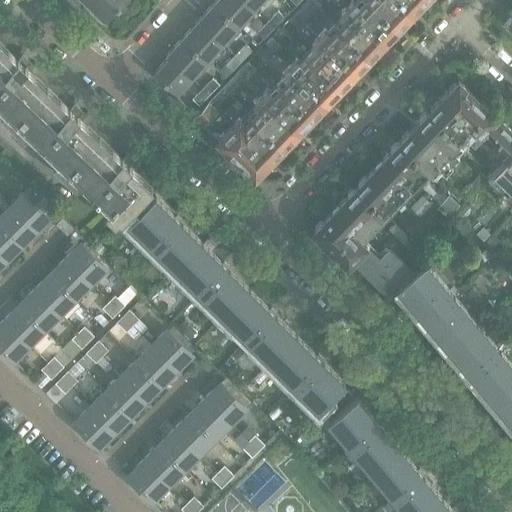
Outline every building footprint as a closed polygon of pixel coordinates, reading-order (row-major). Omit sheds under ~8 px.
[(87,0),(105,16),(120,0),(87,0)] [(215,0),(213,3),(238,26),(253,8),(244,0),(215,0)] [(312,0),(307,0),(296,12),(305,21),(320,6),(312,0)] [(356,0),(352,0),(347,5),(385,41),(388,37),(391,37),(396,31),(396,29),(399,26),(372,0),(360,0),(359,2),(356,0)] [(372,0),(399,26),(402,26),(407,20),(407,18),(411,14),(413,11),(401,0),(372,0)] [(401,0),(413,11),(417,7),(419,7),(425,2),(424,0),(401,0)] [(205,12),(197,21),(222,43),(238,26),(213,3),(205,12)] [(345,16),(337,23),(370,56),(371,55),(373,56),(379,50),(379,47),(382,44),(385,41),(347,5),(347,4),(340,12),(345,16)] [(276,12),(268,21),(274,27),(282,18),(276,12)] [(296,12),(289,18),(299,27),(305,21),(296,12)] [(190,28),(181,38),(206,61),(222,43),(197,21),(190,28)] [(268,21),(257,32),(263,38),(274,27),(268,21)] [(325,27),(318,34),(356,71),(360,67),(362,67),(368,61),(368,59),(370,56),(337,23),(330,31),(325,27)] [(316,45),(308,53),(342,86),(342,85),(344,85),(350,79),(350,77),(353,74),(356,71),(318,34),(311,41),(316,45)] [(181,38),(165,55),(167,57),(190,78),(206,61),(181,38)] [(267,42),(264,44),(265,45),(273,52),(275,50),(279,46),(270,38),(267,42)] [(0,43),(0,105),(16,121),(47,89),(31,73),(25,68),(17,60),(12,55),(0,43)] [(244,45),(235,55),(241,61),(251,51),(244,45)] [(265,45),(259,52),(267,59),(273,53),(273,52),(265,45)] [(296,57),(289,64),(327,101),(331,96),(334,97),(339,91),(339,88),(342,86),(308,53),(301,61),(296,57)] [(235,55),(224,66),(230,72),(241,61),(235,55)] [(167,57),(154,72),(167,84),(171,88),(177,93),(190,78),(167,57)] [(247,62),(238,71),(245,78),(254,68),(247,62)] [(288,75),(280,83),(313,115),(316,115),(322,109),(321,107),(325,103),(327,101),(289,64),(283,70),(288,75)] [(238,71),(223,86),(231,93),(245,78),(238,71)] [(212,79),(202,89),(208,95),(218,85),(212,79)] [(444,95),(443,96),(465,117),(466,115),(470,118),(466,122),(469,125),(471,123),(480,131),(486,125),(492,131),(501,122),(488,109),(488,107),(482,102),(480,101),(458,80),(456,83),(453,82),(448,88),(448,91),(444,95)] [(258,105),(251,113),(284,145),(285,144),(287,145),(293,139),(293,136),(299,130),(303,126),(305,126),(311,120),(311,118),(313,115),(280,83),(273,90),(268,86),(261,93),(253,100),(258,105)] [(223,86),(209,101),(216,108),(231,93),(223,86)] [(47,89),(16,121),(70,172),(101,139),(83,123),(78,117),(70,110),(64,104),(47,89)] [(202,89),(191,99),(198,105),(208,95),(202,89)] [(430,110),(428,111),(460,142),(467,135),(472,139),(480,131),(471,123),(469,125),(466,122),(470,118),(466,115),(465,117),(443,96),(442,98),(438,102),(435,102),(430,107),(430,110)] [(193,118),(202,127),(218,110),(216,108),(209,101),(193,118)] [(415,125),(413,127),(435,148),(437,146),(440,149),(437,153),(440,156),(442,154),(450,162),(456,155),(452,151),(460,142),(428,111),(427,113),(424,113),(419,118),(419,121),(415,125)] [(238,116),(231,123),(270,160),(274,156),(276,156),(282,150),(282,147),(284,145),(251,113),(243,121),(238,116)] [(492,172),(490,175),(505,190),(511,183),(511,132),(501,122),(492,131),(503,142),(497,148),(506,157),(492,172)] [(230,135),(221,144),(223,146),(223,149),(229,154),(231,154),(255,176),(256,174),(259,174),(264,168),(264,166),(270,160),(231,123),(225,130),(230,135)] [(401,140),(398,143),(427,170),(430,173),(438,165),(443,169),(450,162),(442,154),(440,156),(437,153),(440,149),(437,146),(435,148),(413,127),(413,128),(409,132),(406,132),(401,137),(401,140)] [(101,139),(70,172),(80,182),(121,221),(124,217),(152,188),(138,175),(135,172),(130,167),(122,159),(116,154),(101,139)] [(380,162),(377,164),(407,192),(427,170),(398,143),(395,143),(390,149),(390,151),(380,162)] [(357,185),(356,186),(385,214),(407,192),(377,164),(375,166),(365,177),(362,177),(357,183),(357,185)] [(482,170),(471,181),(477,187),(488,175),(482,170)] [(471,181),(462,190),(468,196),(477,187),(471,181)] [(337,206),(334,209),(360,234),(371,223),(374,226),(385,214),(356,186),(355,188),(352,188),(347,193),(347,196),(337,206)] [(28,188),(11,205),(36,229),(47,218),(46,217),(50,214),(51,212),(28,188)] [(422,194),(416,200),(425,209),(431,202),(422,194)] [(155,196),(130,222),(177,269),(203,244),(182,223),(174,216),(155,196)] [(416,200),(410,206),(419,215),(425,209),(416,200)] [(463,204),(456,211),(463,220),(471,211),(463,204)] [(11,205),(0,216),(0,223),(20,244),(24,240),(25,240),(36,229),(11,205)] [(314,230),(313,232),(347,265),(352,259),(365,245),(357,237),(360,234),(334,209),(332,211),(322,222),(319,222),(314,227),(314,230)] [(62,216),(55,224),(55,225),(67,235),(73,228),(74,227),(62,216)] [(0,223),(0,254),(6,260),(17,249),(16,248),(20,244),(0,223)] [(394,224),(388,230),(397,239),(403,232),(394,224)] [(482,225),(475,232),(482,239),(488,232),(482,225)] [(403,232),(397,239),(405,247),(412,241),(403,232)] [(492,234),(485,242),(493,249),(500,242),(492,234)] [(76,246),(64,257),(89,282),(105,266),(81,242),(79,244),(76,247),(76,246)] [(203,244),(177,269),(224,316),(250,290),(229,270),(222,262),(203,244)] [(365,245),(352,259),(389,295),(398,287),(414,274),(387,248),(379,257),(366,245),(365,245)] [(54,270),(50,274),(74,297),(89,282),(64,257),(53,269),(54,270)] [(174,270),(168,264),(163,269),(169,275),(174,270)] [(414,274),(398,287),(420,313),(427,321),(448,346),(476,323),(426,264),(414,274)] [(45,277),(34,288),(58,313),(74,297),(50,274),(46,278),(45,277)] [(23,300),(19,304),(43,328),(58,313),(34,288),(23,299),(23,300)] [(250,290),(224,316),(270,361),(295,334),(276,316),(269,308),(250,290)] [(114,295),(108,301),(118,311),(124,305),(114,295)] [(108,301),(102,308),(111,318),(118,311),(108,301)] [(14,307),(3,319),(28,343),(43,328),(19,304),(15,308),(14,307)] [(129,309),(122,315),(132,325),(139,319),(129,309)] [(122,315),(116,322),(126,332),(132,325),(122,315)] [(0,347),(12,359),(28,343),(3,319),(0,321),(0,347)] [(184,319),(176,327),(189,339),(197,331),(184,319)] [(511,365),(476,323),(448,346),(466,368),(473,375),(491,397),(511,378),(511,365)] [(84,325),(78,332),(88,342),(94,335),(84,325)] [(167,328),(151,344),(176,369),(187,358),(186,357),(189,354),(191,352),(167,328)] [(78,332),(71,338),(81,348),(88,342),(78,332)] [(295,334),(270,361),(319,409),(344,383),(324,362),(316,355),(295,334)] [(98,339),(92,346),(102,356),(108,349),(98,339)] [(151,344),(136,360),(160,383),(164,379),(165,380),(176,369),(151,344)] [(92,346),(85,352),(95,362),(102,356),(92,346)] [(53,356),(47,362),(57,372),(63,366),(53,356)] [(136,360),(121,375),(145,399),(156,388),(156,387),(160,383),(136,360)] [(47,362),(41,369),(50,379),(57,372),(47,362)] [(68,370),(61,376),(71,386),(78,380),(68,370)] [(121,375),(105,390),(129,414),(133,410),(134,411),(145,399),(121,375)] [(61,376),(55,383),(65,393),(71,386),(61,376)] [(511,378),(491,397),(509,418),(511,421),(511,378)] [(215,386),(204,397),(229,422),(245,406),(221,382),(219,384),(216,387),(215,386)] [(105,390),(90,405),(115,430),(126,419),(125,418),(129,414),(105,390)] [(194,409),(190,413),(214,437),(229,422),(204,397),(193,408),(194,409)] [(357,397),(329,421),(372,472),(400,449),(383,428),(375,419),(357,397)] [(75,421),(74,421),(98,445),(103,440),(104,441),(115,430),(90,405),(75,421)] [(185,416),(174,428),(198,452),(214,437),(190,413),(186,417),(185,416)] [(163,440),(159,444),(183,467),(198,452),(174,428),(162,439),(163,440)] [(254,434),(248,441),(258,451),(264,444),(254,434)] [(248,441),(242,447),(252,457),(258,451),(248,441)] [(154,447),(143,458),(168,483),(183,467),(159,444),(155,448),(154,447)] [(400,449),(372,472),(405,511),(427,511),(443,499),(425,478),(418,470),(400,449)] [(133,470),(128,475),(152,499),(152,498),(168,483),(143,458),(132,469),(133,470)] [(224,465),(217,471),(227,481),(234,475),(224,465)] [(217,471),(211,478),(221,488),(227,481),(217,471)] [(359,472),(353,477),(358,484),(365,478),(359,472)] [(193,496),(187,502),(196,511),(203,506),(193,496)] [(453,511),(443,499),(427,511),(453,511)] [(196,511),(187,502),(180,508),(183,511),(196,511)]
